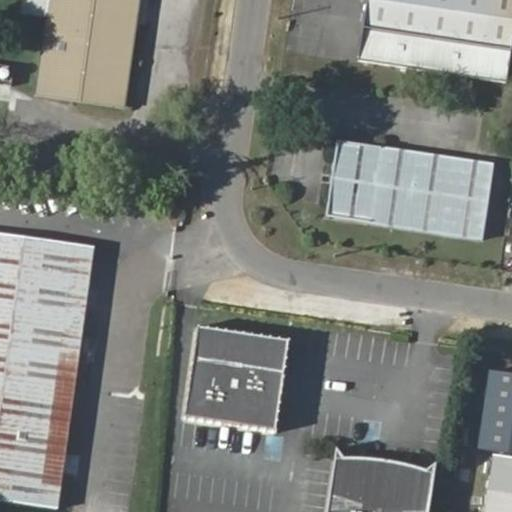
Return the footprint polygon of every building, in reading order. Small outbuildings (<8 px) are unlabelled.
[(46,13),(43,30),(131,42),(137,0),(21,0),(20,9),(46,13)] [(487,40),(492,0),(362,0),(359,23),(487,40)] [(511,25),(511,0),(492,0),(487,40),(510,44),(511,25)] [(487,40),(359,23),(354,59),(505,79),(510,44),(487,40)] [(131,42),(43,30),(36,87),(124,98),(131,42)] [(377,151),(378,146),(334,141),(324,217),(367,223),(367,218),(338,213),(347,148),(377,151)] [(493,162),(378,146),(377,151),(347,148),(338,213),(367,218),(367,223),(482,240),(493,162)] [(0,233),(0,498),(55,507),(89,246),(0,233)] [(195,327),(182,421),(273,433),(286,341),(195,327)] [(343,459),(336,448),(326,511),(428,511),(436,464),(427,472),(406,465),(361,459),(343,459)] [(511,493),(511,457),(495,455),(491,490),(511,493)] [(511,511),(511,493),(491,490),(488,511),(511,511)]
